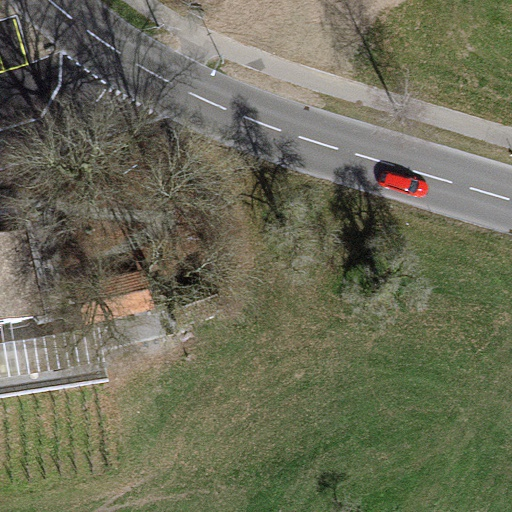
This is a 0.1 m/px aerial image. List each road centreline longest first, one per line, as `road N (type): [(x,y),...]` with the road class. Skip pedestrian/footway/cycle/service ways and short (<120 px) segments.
road 1 (secondary): [(511,201),(227,107),(111,50)]
road 2 (unclassified): [(111,50),(68,128),(0,148)]
